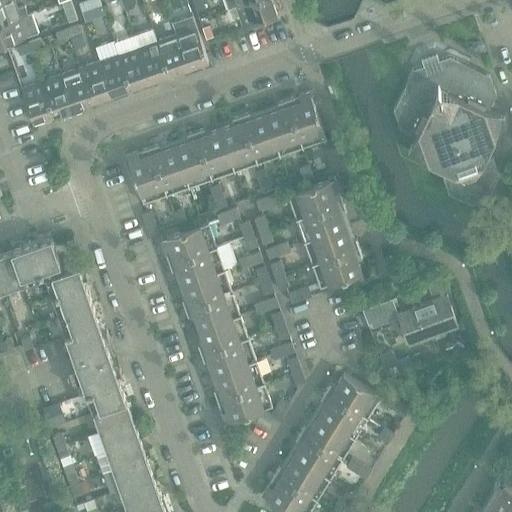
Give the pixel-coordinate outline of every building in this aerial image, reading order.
[(0,0),(0,22),(29,13),(26,4),(17,7),(14,0),(0,0)] [(70,0),(64,0),(61,1),(68,21),(77,18),(70,0)] [(81,10),(94,6),(91,0),(84,0),(78,2),(81,10)] [(205,8),(201,0),(192,0),(196,11),(205,8)] [(225,0),(228,8),(235,6),(251,0),(225,0)] [(276,14),(271,0),(251,0),(235,6),(242,25),(276,14)] [(33,11),(29,13),(0,22),(0,44),(40,31),(33,11)] [(172,22),(176,33),(188,67),(208,60),(196,26),(192,15),(172,22)] [(80,23),(67,28),(70,36),(83,32),(80,23)] [(210,24),(202,27),(206,38),(213,35),(210,24)] [(59,40),(70,36),(67,28),(56,32),(59,40)] [(153,29),(134,35),(150,80),(169,74),(157,40),(153,29)] [(176,33),(157,40),(169,74),(188,67),(176,33)] [(114,42),(116,47),(118,53),(130,87),(150,80),(134,35),(114,42)] [(40,38),(28,42),(31,50),(43,46),(40,38)] [(19,54),(31,50),(28,42),(16,46),(19,54)] [(108,56),(99,60),(111,94),(130,87),(118,53),(116,47),(106,51),(108,56)] [(412,68),(399,94),(393,109),(399,127),(415,135),(408,151),(446,168),(443,175),(448,191),(471,202),(487,196),(498,173),(492,157),(486,154),(503,117),(487,109),(495,92),(488,74),(448,55),(438,59),(436,54),(428,57),(421,60),(422,64),(412,68)] [(99,60),(80,66),(92,101),(111,94),(99,60)] [(80,66),(60,73),(72,107),(92,101),(80,66)] [(60,73),(41,80),(53,114),(72,107),(60,73)] [(33,121),(53,114),(41,80),(21,87),(33,121)] [(294,95),(286,98),(303,146),(326,137),(311,95),(296,101),(294,95)] [(279,107),(265,112),(280,154),(303,146),(286,98),(277,101),(279,107)] [(249,111),(240,114),(257,161),(280,154),(265,112),(251,117),(249,111)] [(233,123),(220,128),(234,169),(257,161),(240,114),(231,117),(233,123)] [(203,127),(195,130),(211,177),(234,169),(220,128),(205,133),(203,127)] [(188,139),(174,144),(189,185),(211,177),(195,130),(186,133),(188,139)] [(158,143),(149,146),(166,193),(189,185),(174,144),(160,148),(158,143)] [(143,201),(166,193),(149,146),(141,149),(143,154),(128,159),(143,201)] [(325,149),(328,158),(337,155),(334,146),(325,149)] [(331,168),(340,164),(337,155),(328,158),(331,168)] [(309,163),(299,166),(303,178),(313,174),(309,163)] [(254,169),(258,180),(269,176),(265,165),(254,169)] [(272,187),(269,176),(258,180),(262,191),(272,187)] [(287,194),(295,217),(343,200),(340,192),(334,194),(329,179),(287,194)] [(209,185),(213,196),(223,192),(219,181),(209,185)] [(275,191),(265,194),(269,204),(279,201),(275,191)] [(217,207),(227,203),(223,192),(213,196),(217,207)] [(265,194),(255,198),(259,208),(269,204),(265,194)] [(295,217),(304,240),(345,225),(341,211),(346,209),(343,200),(295,217)] [(236,204),(226,208),(230,218),(240,214),(236,204)] [(182,208),(172,211),(176,221),(186,218),(182,208)] [(226,208),(216,211),(220,221),(230,218),(226,208)] [(141,212),(144,222),(154,219),(151,209),(141,212)] [(264,213),(254,216),(257,225),(267,221),(264,213)] [(239,222),(242,230),(252,227),(249,218),(239,222)] [(148,232),(157,228),(154,219),(144,222),(148,232)] [(270,230),(267,221),(257,225),(260,233),(270,230)] [(166,253),(168,261),(216,245),(208,222),(166,237),(171,251),(166,253)] [(304,240),(312,263),(359,246),(356,237),(350,239),(345,225),(304,240)] [(242,230),(244,239),(255,235),(252,227),(242,230)] [(273,239),(270,230),(260,233),(263,242),(273,239)] [(258,244),(255,235),(244,239),(247,247),(258,244)] [(37,241),(10,250),(22,284),(44,277),(68,344),(62,346),(66,356),(66,357),(72,354),(105,342),(78,264),(62,269),(61,264),(57,255),(52,241),(51,236),(37,241)] [(287,239),(276,243),(280,253),(291,249),(287,239)] [(219,243),(224,264),(237,261),(232,240),(219,243)] [(276,243),(265,247),(268,257),(280,253),(276,243)] [(177,268),(182,282),(224,267),(216,245),(168,261),(172,271),(177,268)] [(357,257),(362,255),(359,246),(312,263),(320,286),(362,271),(357,257)] [(259,248),(248,252),(252,263),(263,259),(259,248)] [(10,250),(0,253),(0,280),(4,291),(22,284),(10,250)] [(248,252),(237,256),(241,266),(252,263),(248,252)] [(270,262),(273,270),(283,267),(280,258),(270,262)] [(254,267),(257,276),(268,272),(265,263),(254,267)] [(181,298),(184,307),(232,290),(224,267),(182,282),(187,296),(181,298)] [(273,270),(276,279),(286,275),(283,267),(273,270)] [(257,276),(260,284),(271,281),(268,272),(257,276)] [(289,284),(286,275),(276,279),(279,287),(289,284)] [(439,280),(427,284),(431,294),(443,289),(440,280),(439,280)] [(274,289),(271,281),(260,284),(263,293),(274,289)] [(307,286),(298,289),(301,298),(311,295),(307,286)] [(291,301),(301,298),(298,289),(288,292),(291,301)] [(193,314),(198,328),(240,313),(232,290),(184,307),(188,316),(193,314)] [(446,293),(399,311),(397,311),(398,313),(409,342),(458,323),(446,293)] [(275,296),(265,299),(269,308),(278,305),(275,296)] [(367,324),(398,313),(397,311),(392,298),(362,309),(367,324)] [(259,312),(269,308),(265,299),(256,302),(259,312)] [(271,313),(274,322),(283,319),(280,310),(271,313)] [(197,344),(200,352),(248,336),(240,313),(198,328),(203,342),(197,344)] [(274,322),(277,330),(286,327),(283,319),(274,322)] [(395,343),(384,321),(372,327),(383,349),(395,343)] [(280,339),(289,336),(286,327),(277,330),(280,339)] [(24,349),(33,346),(29,335),(20,338),(24,349)] [(209,359),(214,373),(256,359),(248,336),(200,352),(203,361),(209,359)] [(10,337),(0,341),(0,342),(3,350),(13,346),(10,337)] [(291,341),(281,344),(284,354),(294,351),(291,341)] [(105,342),(72,354),(75,363),(78,372),(72,374),(76,384),(82,383),(92,412),(126,401),(109,351),(105,342)] [(275,357),(284,354),(281,344),(272,348),(275,357)] [(287,359),(290,367),(299,364),(296,356),(287,359)] [(213,389),(216,398),(264,381),(256,359),(214,373),(219,387),(213,389)] [(290,367),(293,376),(302,373),(299,364),(290,367)] [(330,382),(325,390),(368,416),(380,395),(343,372),(335,385),(330,382)] [(295,384),(305,381),(302,373),(293,376),(295,384)] [(230,419),(272,405),(264,381),(216,398),(219,406),(225,405),(230,419)] [(325,401),(317,414),(355,437),(368,416),(325,390),(320,398),(325,401)] [(386,405),(395,410),(401,401),(392,396),(386,405)] [(280,397),(275,406),(284,411),(289,402),(280,397)] [(44,406),(42,406),(49,427),(66,422),(58,401),(44,406)] [(92,412),(99,431),(132,419),(126,401),(92,412)] [(401,401),(395,410),(399,413),(404,415),(409,406),(401,401)] [(278,419),(284,411),(275,406),(270,414),(278,419)] [(304,423),(299,431),(342,457),(355,437),(317,414),(310,426),(304,423)] [(99,431),(87,435),(94,454),(95,454),(105,451),(105,450),(139,439),(132,419),(99,431)] [(388,441),(393,433),(384,427),(378,435),(388,441)] [(300,442),(292,455),(330,478),(342,457),(299,431),(295,439),(300,442)] [(52,435),(56,446),(64,443),(61,432),(52,435)] [(102,474),(112,470),(146,458),(139,439),(105,450),(105,451),(95,454),(102,474)] [(60,457),(68,454),(64,443),(56,446),(60,457)] [(279,464),(274,472),(317,498),(330,478),(292,455),(285,467),(279,464)] [(346,465),(356,471),(361,463),(351,457),(346,465)] [(112,470),(119,488),(153,477),(146,458),(112,470)] [(38,461),(25,466),(33,484),(45,479),(38,461)] [(361,463),(356,471),(366,478),(371,469),(361,463)] [(66,474),(69,485),(78,482),(74,471),(66,474)] [(292,511),(308,511),(317,498),(274,472),(270,480),(275,483),(266,496),(292,511)] [(119,488),(126,509),(160,497),(153,477),(119,488)] [(511,511),(511,485),(498,477),(492,485),(498,489),(483,511),(477,511),(476,511),(475,511),(511,511)] [(73,496),(81,493),(78,482),(69,485),(73,496)] [(126,509),(126,511),(164,511),(160,497),(126,509)] [(339,511),(344,511),(348,506),(338,500),(333,508),(339,511)]
